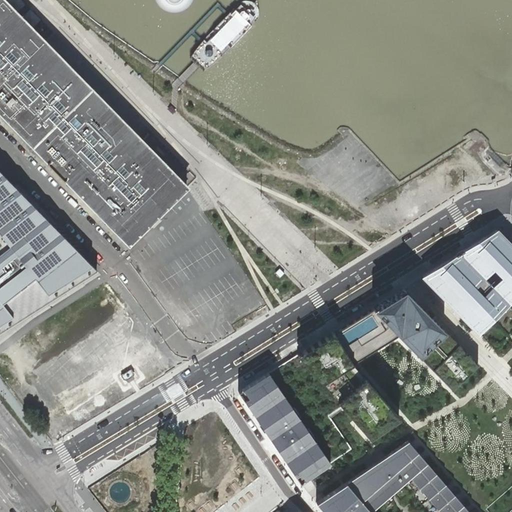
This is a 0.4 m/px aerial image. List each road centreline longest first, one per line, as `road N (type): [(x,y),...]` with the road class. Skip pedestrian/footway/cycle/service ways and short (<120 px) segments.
road 1 (residential): [(508,196),(470,202),(208,366)]
road 2 (residential): [(215,382),(508,196)]
road 3 (residential): [(208,366),(64,455),(33,456)]
road 4 (residential): [(54,485),(215,382)]
road 5 (residential): [(215,382),(306,511)]
